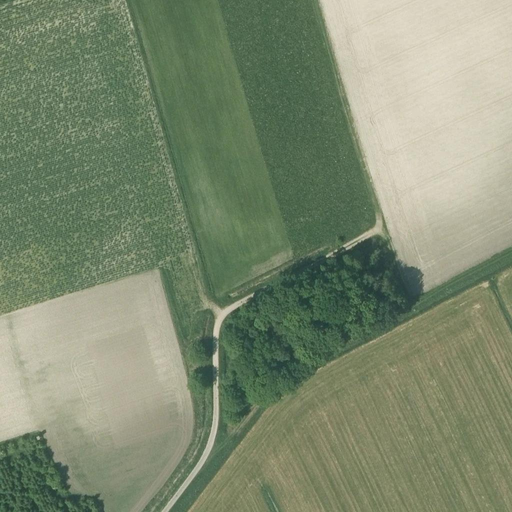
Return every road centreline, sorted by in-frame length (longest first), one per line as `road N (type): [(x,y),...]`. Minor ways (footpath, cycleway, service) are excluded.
road 1 (unclassified): [(163,511),(207,447),(218,321),(227,308),(384,231)]
road 2 (track): [(511,253),(290,370),(223,446),(207,447)]
road 3 (track): [(321,0),(409,308)]
